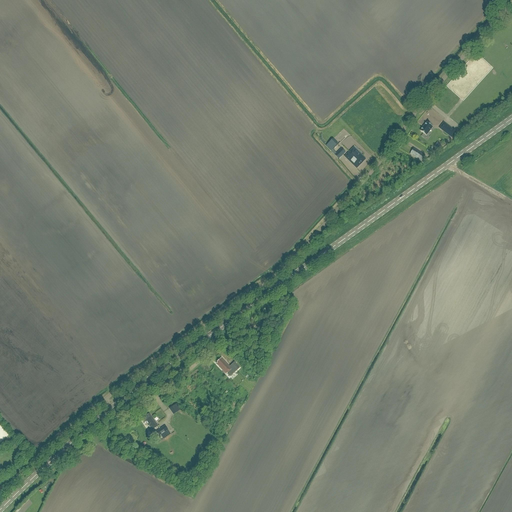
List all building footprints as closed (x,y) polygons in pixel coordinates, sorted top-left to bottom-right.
[(427,123),(420,132),(426,136),(433,128),(427,123)] [(439,129),(453,139),(457,133),(453,129),(453,130),(444,123),(439,129)] [(339,159),(345,153),(342,149),(336,156),(339,159)] [(360,157),(354,152),(350,156),(349,155),(349,156),(348,155),(346,157),(354,165),(354,164),(358,167),(365,160),(361,156),(360,157)] [(230,367),(221,358),(217,363),(216,364),(226,375),(227,374),(230,377),(239,368),(234,363),(230,367)] [(174,413),(182,408),(178,403),(171,408),(174,413)] [(157,412),(157,413),(154,416),(156,419),(159,417),(160,419),(167,414),(162,408),(157,412)] [(151,431),(158,426),(149,414),(144,417),(145,418),(143,419),(151,431)] [(168,431),(167,430),(165,427),(154,434),(157,438),(162,435),(168,431)]
